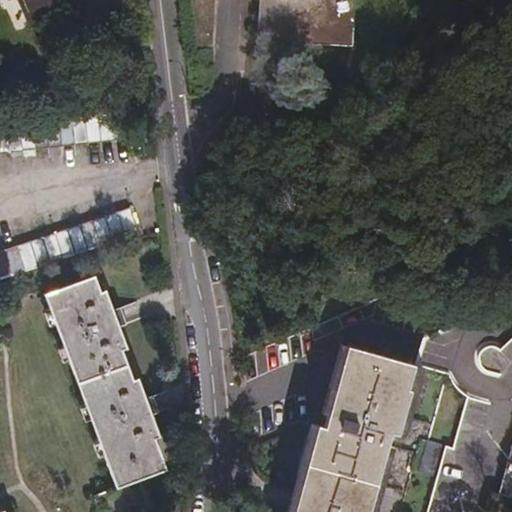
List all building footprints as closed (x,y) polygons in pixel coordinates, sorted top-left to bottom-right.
[(58,32),(85,22),(76,0),(20,0),(30,26),(53,17),(58,32)] [(257,0),(254,33),(343,41),(346,0),(257,0)] [(0,157),(127,142),(124,116),(0,129),(0,157)] [(0,253),(0,281),(138,235),(130,210),(0,253)] [(120,328),(114,312),(107,291),(100,294),(94,277),(44,294),(114,489),(93,496),(99,511),(151,511),(140,480),(166,470),(154,438),(159,437),(152,415),(146,400),(138,379),(133,381),(123,351),(127,349),(120,328)] [(122,310),(114,312),(120,328),(127,325),(122,310)] [(478,313),(437,317),(422,369),(414,367),(397,414),(430,424),(413,474),(433,488),(424,511),(494,511),(498,495),(511,497),(511,321),(507,318),(478,313)] [(362,511),(364,510),(371,482),(386,419),(394,423),(397,414),(414,367),(347,349),(323,430),(317,428),(293,511),(362,511)] [(146,400),(152,415),(159,412),(154,397),(146,400)]
